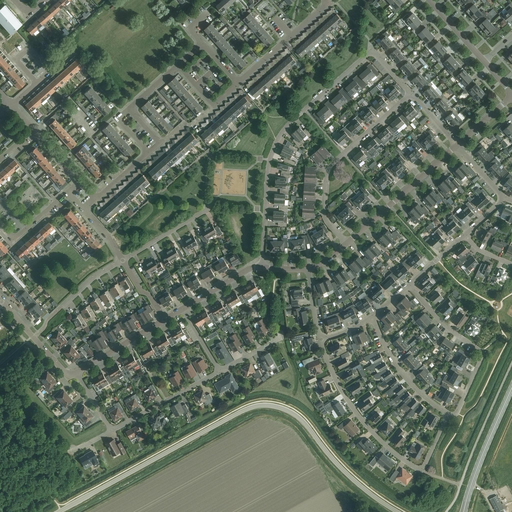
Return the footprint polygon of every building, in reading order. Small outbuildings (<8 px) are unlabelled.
[(58,10),(62,14),(63,13),(60,9),(64,5),(59,0),(54,5),(58,10)] [(64,5),(67,9),(69,8),(65,4),(69,0),(68,0),(59,0),(64,5)] [(230,5),(225,0),(222,0),(220,2),(226,8),(230,5)] [(395,0),(391,4),(394,7),(392,9),(396,14),(402,8),(400,5),(403,2),(400,0),(395,0)] [(473,0),(468,5),(470,7),(466,11),(471,16),(478,9),(474,4),(475,3),(473,1),(473,0)] [(226,8),(220,2),(216,6),(221,12),(226,8)] [(0,17),(9,27),(7,29),(10,33),(21,23),(4,5),(0,8),(0,17)] [(53,15),(56,19),(58,17),(54,14),(58,10),(54,5),(48,10),(53,15)] [(478,9),(471,16),(475,21),(479,17),(481,19),(486,15),(487,14),(483,10),(481,12),(478,9)] [(48,20),(47,20),(51,24),(52,22),(49,18),(53,15),(48,10),(43,14),(48,20)] [(511,19),(511,16),(507,11),(503,15),(501,11),(498,14),(502,18),(505,16),(509,22),(511,19)] [(247,23),(254,18),(250,13),(243,19),(247,23)] [(410,24),(417,18),(413,13),(408,17),(406,15),(401,19),(405,23),(407,21),(410,24)] [(42,25),(46,29),(47,27),(44,23),(47,20),(48,20),(43,14),(37,19),(42,25)] [(332,18),(338,24),(342,20),(337,14),(332,18)] [(488,17),(486,15),(481,19),(483,21),(479,25),(483,30),(491,23),(488,20),(490,19),(488,17)] [(144,22),(154,31),(158,27),(149,19),(146,17),(143,20),(145,21),(144,22)] [(254,18),(247,23),(251,28),(258,22),(254,18)] [(328,21),(334,28),(338,24),(332,18),(328,21)] [(417,26),(421,22),(417,18),(410,24),(414,29),(412,31),(414,33),(419,29),(417,26)] [(37,29),(40,33),(42,32),(38,28),(42,25),(37,19),(32,24),(37,29)] [(334,28),(328,21),(324,25),(330,31),(334,28)] [(258,22),(251,28),(255,32),(262,26),(258,22)] [(208,34),(215,28),(211,23),(204,29),(208,34)] [(494,26),(491,23),(483,30),(488,35),(492,31),(494,34),(500,29),(496,24),(494,26)] [(37,29),(32,24),(27,29),(31,34),(35,38),(36,37),(33,33),(37,29)] [(135,76),(141,82),(168,60),(162,53),(158,55),(151,47),(171,30),(165,24),(119,62),(129,73),(137,66),(141,71),(135,76)] [(330,31),(324,25),(320,29),(326,35),(330,31)] [(259,37),(266,31),(262,26),(255,32),(259,37)] [(425,27),(421,31),(419,29),(414,33),(416,36),(418,34),(422,38),(430,32),(425,27)] [(215,28),(208,34),(212,38),(219,32),(215,28)] [(316,32),(322,38),(326,35),(320,29),(316,32)] [(263,41),(270,35),(266,31),(259,37),(263,41)] [(381,47),(390,39),(387,36),(388,36),(388,34),(386,31),(380,37),(382,39),(378,43),(379,44),(379,45),(380,46),(381,47)] [(219,32),(212,38),(216,43),(223,37),(219,32)] [(322,38),(316,32),(312,36),(318,42),(322,38)] [(424,45),(427,47),(431,43),(429,41),(434,37),(430,32),(422,38),(427,43),(424,45)] [(267,46),(274,40),(270,35),(263,41),(261,43),(263,45),(265,43),(267,46)] [(318,42),(312,36),(308,39),(314,46),(318,42)] [(223,37),(216,43),(220,47),(227,41),(223,37)] [(314,46),(308,39),(304,43),(310,49),(314,46)] [(389,47),(391,49),(395,45),(397,44),(394,40),(393,40),(392,41),(390,39),(381,47),(381,48),(382,49),(383,49),(385,51),(389,47)] [(402,50),(409,44),(406,40),(399,45),(402,50)] [(227,41),(220,47),(224,52),(231,46),(227,41)] [(433,45),(431,43),(427,47),(429,50),(431,48),(435,52),(442,46),(438,41),(433,45)] [(310,49),(304,43),(300,46),(306,53),(310,49)] [(397,44),(395,45),(391,49),(393,51),(389,55),(390,57),(391,58),(391,59),(392,60),(400,52),(400,53),(401,52),(399,50),(400,49),(400,48),(397,44)] [(231,46),(224,52),(228,56),(235,50),(231,46)] [(306,53),(300,46),(296,50),(297,51),(295,53),(300,58),(306,53)] [(437,59),(439,61),(444,57),(442,55),(446,51),(442,46),(435,52),(439,57),(437,59)] [(235,50),(228,56),(232,61),(239,55),(235,50)] [(394,61),(395,62),(396,64),(400,60),(402,62),(407,58),(405,56),(404,56),(400,53),(400,52),(392,60),(393,61),(394,61)] [(239,55),(232,61),(236,65),(243,59),(239,55)] [(286,59),(292,65),(296,61),(290,55),(286,59)] [(444,57),(439,61),(442,64),(444,62),(448,67),(455,60),(451,56),(446,60),(444,57)] [(78,69),(83,65),(77,58),(74,61),(72,59),(70,60),(72,63),(78,69)] [(412,64),(407,58),(402,62),(404,64),(400,68),(402,70),(402,72),(403,73),(411,65),(412,65),(412,64)] [(243,59),(236,65),(240,70),(247,64),(243,59)] [(282,62),(288,69),(292,65),(286,59),(282,62)] [(459,65),(455,60),(448,67),(449,68),(447,70),(452,76),(457,71),(455,69),(459,65)] [(8,64),(1,70),(5,75),(12,69),(9,66),(12,63),(10,62),(8,64)] [(278,66),(284,72),(288,69),(282,62),(278,66)] [(68,67),(74,73),(78,69),(72,63),(69,65),(67,63),(65,64),(68,67)] [(367,69),(364,71),(370,79),(372,81),(377,77),(376,76),(379,74),(370,63),(366,67),(367,69)] [(415,69),(412,65),(411,65),(403,73),(404,73),(405,74),(406,74),(407,76),(412,72),(414,75),(418,71),(416,68),(415,69)] [(12,69),(5,75),(10,79),(16,73),(13,70),(16,68),(15,66),(12,69)] [(274,70),(280,76),(284,72),(278,66),(274,70)] [(63,71),(69,78),(74,73),(68,67),(65,70),(62,67),(61,68),(63,71)] [(280,76),(274,70),(270,73),(276,79),(280,76)] [(414,75),(415,77),(411,80),(413,82),(413,83),(414,84),(414,85),(424,77),(420,73),(421,72),(419,70),(418,71),(414,75)] [(459,74),(457,71),(452,76),(456,80),(458,78),(460,81),(468,74),(463,70),(459,74)] [(20,78),(18,75),(20,73),(19,71),(16,73),(10,79),(14,84),(20,78)] [(63,71),(60,74),(58,71),(56,73),(58,75),(64,82),(69,78),(63,71)] [(356,76),(365,86),(367,84),(366,82),(370,79),(364,71),(361,74),(360,73),(356,76)] [(276,79),(270,73),(266,77),(272,83),(276,79)] [(467,83),(472,79),(468,74),(460,81),(464,85),(462,87),(465,90),(469,86),(467,83)] [(54,79),(60,86),(64,82),(58,75),(55,78),(53,75),(51,77),(54,79)] [(14,84),(18,89),(25,83),(22,80),(24,77),(23,76),(20,78),(14,84)] [(365,86),(356,76),(352,80),(353,81),(350,84),(356,91),(361,87),(362,89),(365,86)] [(173,87),(179,82),(175,77),(168,83),(173,87)] [(262,80),(268,87),(272,83),(266,77),(262,80)] [(416,86),(417,87),(419,89),(423,85),(425,87),(429,83),(424,77),(414,85),(415,86),(416,86)] [(54,79),(50,82),(48,80),(47,81),(49,84),(55,90),(60,86),(54,79)] [(258,84),(264,90),(268,87),(262,80),(258,84)] [(179,82),(173,87),(177,92),(183,86),(179,82)] [(426,98),(435,89),(431,85),(432,84),(431,82),(429,83),(425,87),(427,89),(422,93),(424,95),(424,96),(425,97),(426,98)] [(395,87),(390,90),(396,96),(400,93),(398,90),(400,88),(396,83),(394,85),(395,87)] [(49,84),(46,86),(43,84),(42,85),(44,88),(50,94),(55,90),(49,84)] [(254,88),(259,94),(264,90),(258,84),(254,88)] [(356,91),(350,84),(347,87),(346,85),(342,89),(350,99),(353,96),(352,95),(356,91)] [(469,90),(473,95),(480,89),(476,84),(471,88),(469,86),(465,90),(467,92),(469,90)] [(180,96),(187,90),(183,86),(177,92),(180,96)] [(88,98),(95,92),(91,87),(84,93),(88,98)] [(44,88),(41,91),(39,88),(37,89),(40,92),(46,99),(50,94),(44,88)] [(254,88),(248,93),(253,99),(259,94),(254,88)] [(350,99),(342,89),(337,92),(339,94),(336,97),(342,104),(346,100),(348,101),(350,99)] [(434,98),(436,100),(440,96),(435,89),(426,98),(427,99),(428,100),(430,101),(434,98)] [(484,93),(480,89),(473,95),(477,100),(475,102),(477,104),(482,100),(480,97),(484,93)] [(184,101),(191,95),(187,90),(180,96),(184,101)] [(392,100),(396,96),(390,90),(386,94),(385,93),(383,95),(387,99),(390,97),(392,100)] [(34,92),(32,94),(35,96),(41,103),(46,99),(40,92),(36,95),(34,92)] [(92,102),(99,96),(95,92),(88,98),(92,102)] [(395,103),(403,95),(401,93),(392,101),(395,103)] [(448,100),(443,94),(440,96),(436,100),(438,102),(434,106),(435,107),(436,108),(436,109),(437,110),(446,102),(448,100)] [(188,105),(195,99),(191,95),(184,101),(188,105)] [(30,100),(36,107),(41,103),(35,96),(32,99),(29,96),(28,98),(30,100)] [(96,106),(103,101),(99,96),(92,102),(96,106)] [(239,101),(246,108),(251,103),(244,96),(239,101)] [(342,104),(336,97),(333,99),(331,98),(327,101),(336,111),(339,109),(338,108),(342,104)] [(382,98),(378,101),(384,108),(388,104),(382,98)] [(192,110),(199,104),(195,99),(188,105),(192,110)] [(30,100),(27,103),(25,101),(23,102),(25,104),(31,111),(36,107),(30,100)] [(100,111),(107,105),(103,101),(96,106),(100,111)] [(146,111),(152,105),(148,101),(141,107),(146,111)] [(235,105),(241,112),(246,108),(239,101),(235,105)] [(322,109),(328,116),(332,113),(333,114),(336,111),(327,101),(323,105),(325,107),(322,109)] [(379,111),(384,108),(378,101),(374,105),(373,104),(371,106),(375,111),(377,109),(379,111)] [(438,112),(440,112),(441,114),(445,110),(447,112),(452,108),(446,102),(437,110),(437,111),(438,112)] [(203,108),(199,104),(192,110),(196,114),(203,108)] [(107,105),(100,111),(104,115),(111,109),(107,105)] [(152,105),(146,111),(150,116),(156,110),(152,105)] [(230,109),(236,116),(241,112),(235,105),(230,109)] [(418,113),(420,111),(416,106),(414,108),(411,105),(407,109),(414,117),(418,113)] [(373,112),(375,111),(371,106),(369,108),(368,107),(364,111),(365,113),(371,119),(375,115),(373,112)] [(453,107),(452,108),(447,112),(449,114),(445,118),(446,120),(447,121),(447,122),(448,123),(456,115),(457,115),(458,114),(453,107)] [(225,113),(232,120),(236,116),(230,109),(225,113)] [(328,116),(322,109),(319,112),(317,110),(313,114),(322,124),(325,122),(324,120),(328,116)] [(410,121),(414,117),(407,109),(403,113),(405,115),(403,117),(407,122),(410,120),(410,121)] [(156,110),(150,116),(153,120),(160,114),(156,110)] [(221,117),(227,125),(232,120),(225,113),(221,117)] [(365,113),(361,116),(359,113),(356,115),(357,116),(361,120),(363,118),(367,123),(371,119),(365,113)] [(49,125),(53,129),(59,124),(55,119),(58,117),(55,114),(46,122),(49,125)] [(157,125),(164,119),(160,114),(153,120),(157,125)] [(463,121),(457,115),(456,115),(448,123),(449,124),(450,124),(451,125),(452,127),(457,123),(459,125),(463,121)] [(341,120),(344,125),(350,120),(346,116),(341,120)] [(357,116),(351,121),(353,124),(358,130),(363,126),(360,124),(362,122),(361,120),(357,116)] [(399,116),(395,120),(400,126),(404,123),(407,126),(409,124),(407,122),(403,117),(401,119),(399,116)] [(216,122),(222,129),(224,131),(229,127),(227,125),(221,117),(216,122)] [(161,129),(168,123),(164,119),(157,125),(161,129)] [(396,130),(400,126),(395,120),(390,124),(393,126),(391,128),(398,136),(400,134),(396,130)] [(353,124),(351,121),(344,127),(350,134),(353,132),(354,134),(358,130),(353,124)] [(211,126),(217,133),(222,129),(216,122),(211,126)] [(106,134),(113,128),(109,123),(102,129),(106,134)] [(172,128),(168,123),(161,129),(166,134),(172,128)] [(508,135),(511,131),(511,124),(511,123),(507,127),(504,124),(498,129),(503,134),(505,132),(508,135)] [(57,134),(63,129),(59,124),(53,129),(57,134)] [(206,130),(213,137),(217,133),(211,126),(206,130)] [(299,127),(295,130),(303,138),(304,141),(311,135),(306,129),(304,132),(299,127)] [(344,127),(338,132),(340,135),(346,141),(350,137),(348,135),(350,134),(344,127)] [(113,128),(106,134),(110,138),(117,133),(113,128)] [(382,131),(389,139),(393,136),(396,138),(398,136),(391,128),(389,130),(386,128),(382,131)] [(63,129),(57,134),(61,139),(68,133),(63,129)] [(426,138),(432,145),(436,141),(432,136),(434,134),(430,129),(428,131),(430,134),(426,138)] [(208,141),(213,137),(206,130),(202,134),(206,139),(204,141),(208,145),(210,144),(208,141)] [(303,138),(295,130),(291,134),(296,139),(293,141),(298,146),(302,142),(300,140),(303,138)] [(380,137),(378,139),(381,143),(383,145),(389,139),(382,131),(378,135),(380,137)] [(342,145),(346,141),(340,135),(338,132),(334,136),(335,137),(333,139),(337,144),(339,142),(342,145)] [(68,133),(61,139),(66,144),(72,138),(68,133)] [(117,133),(110,138),(114,143),(121,137),(117,133)] [(187,138),(193,145),(198,141),(192,134),(187,138)] [(488,139),(493,144),(497,140),(492,135),(488,139)] [(121,137),(114,143),(118,147),(125,141),(121,137)] [(72,138),(66,144),(70,148),(76,143),(72,138)] [(182,142),(189,149),(193,145),(187,138),(182,142)] [(427,149),(432,145),(426,138),(423,141),(420,138),(416,141),(421,146),(423,144),(427,149)] [(374,139),(370,142),(375,149),(376,150),(380,147),(381,149),(384,146),(383,145),(381,143),(378,139),(375,141),(374,139)] [(125,141),(118,147),(122,152),(129,146),(125,141)] [(411,151),(417,158),(421,154),(417,149),(420,147),(415,141),(412,144),(413,144),(411,146),(414,149),(411,151)] [(189,149),(182,142),(178,146),(184,154),(189,149)] [(375,149),(370,142),(365,146),(366,147),(364,149),(371,157),(374,154),(374,152),(376,150),(375,149)] [(479,158),(485,152),(487,150),(481,144),(477,148),(479,150),(475,153),(479,158)] [(31,155),(34,157),(40,152),(35,147),(33,145),(25,152),(29,156),(31,155)] [(284,145),(282,150),(291,155),(294,150),(296,151),(298,148),(291,145),(290,148),(284,145)] [(79,158),(88,151),(84,146),(75,153),(79,158)] [(129,146),(122,152),(126,156),(133,150),(129,146)] [(184,154),(178,146),(173,151),(179,158),(184,154)] [(316,151),(324,159),(327,156),(328,157),(330,154),(322,146),(316,151)] [(369,159),(371,157),(364,149),(362,151),(361,150),(357,154),(363,160),(367,156),(369,159)] [(291,155),(282,150),(279,155),(285,158),(284,161),(293,165),(295,162),(289,160),(291,155)] [(88,151),(79,158),(84,163),(90,157),(92,155),(88,151)] [(168,155),(174,162),(179,158),(173,151),(168,155)] [(320,162),(324,159),(316,151),(311,156),(318,165),(321,163),(320,162)] [(417,158),(411,151),(408,154),(405,151),(404,153),(403,152),(401,154),(406,159),(408,157),(412,162),(417,158)] [(487,154),(485,152),(479,158),(483,162),(486,159),(489,161),(494,157),(492,155),(494,154),(491,151),(487,154)] [(40,152),(34,157),(32,159),(34,161),(35,159),(38,162),(44,157),(40,152)] [(358,163),(363,160),(357,154),(353,157),(358,163)] [(174,162),(168,155),(163,159),(170,166),(174,162)] [(396,165),(402,171),(406,167),(402,162),(404,160),(400,156),(398,158),(400,160),(396,165)] [(42,167),(48,162),(44,157),(38,162),(42,167)] [(88,168),(94,162),(90,157),(84,163),(88,168)] [(489,169),(492,173),(499,167),(497,165),(500,162),(496,158),(490,163),(493,165),(489,169)] [(165,170),(170,166),(163,159),(159,163),(165,170)] [(9,164),(15,170),(19,166),(14,160),(9,164)] [(42,167),(46,172),(52,166),(48,162),(42,167)] [(92,172),(98,167),(94,162),(88,168),(92,172)] [(165,170),(159,163),(154,167),(160,174),(165,170)] [(282,173),(289,174),(291,167),(288,166),(288,165),(278,163),(277,168),(283,170),(282,173)] [(458,167),(465,175),(468,173),(470,175),(472,174),(474,176),(476,174),(470,167),(468,169),(463,163),(458,167)] [(15,170),(9,164),(4,168),(10,174),(15,170)] [(402,171),(396,165),(393,167),(390,164),(387,168),(391,173),(393,171),(397,175),(402,171)] [(51,176),(57,171),(52,166),(46,172),(51,176)] [(305,174),(316,175),(316,170),(317,170),(317,167),(305,166),(305,174)] [(98,167),(92,172),(96,177),(102,172),(98,167)] [(162,176),(160,174),(154,167),(149,172),(155,179),(158,177),(159,179),(162,176)] [(460,179),(465,175),(458,167),(453,172),(458,177),(456,179),(460,184),(462,181),(460,179)] [(499,167),(492,173),(496,177),(500,174),(502,176),(508,172),(504,167),(501,169),(499,167)] [(0,172),(5,179),(10,174),(4,168),(0,172)] [(381,178),(387,185),(389,182),(390,183),(392,181),(391,181),(392,180),(387,176),(389,174),(385,169),(381,173),(384,175),(381,178)] [(57,171),(51,176),(49,178),(53,183),(61,176),(57,171)] [(275,182),(286,183),(289,183),(289,178),(289,174),(282,173),(282,177),(275,177),(275,182)] [(315,180),(316,175),(305,174),(304,182),(316,183),(316,180),(315,180)] [(138,180),(144,187),(149,182),(143,175),(138,180)] [(61,176),(53,183),(55,185),(56,183),(58,186),(57,187),(60,190),(67,183),(65,181),(61,176)] [(448,177),(443,181),(450,189),(452,191),(459,185),(452,178),(450,180),(448,177)] [(387,185),(381,178),(378,180),(376,178),(371,182),(375,187),(378,184),(382,189),(387,185)] [(144,187),(138,180),(133,184),(140,191),(144,187)] [(450,189),(443,181),(438,185),(443,190),(441,192),(446,198),(448,196),(445,193),(450,189)] [(281,191),(288,191),(289,187),(288,186),(286,185),(286,183),(275,182),(275,187),(281,188),(281,191)] [(140,191),(133,184),(129,188),(135,195),(140,191)] [(304,192),(315,193),(315,188),(316,188),(316,185),(304,184),(304,192)] [(359,196),(365,204),(370,199),(367,195),(369,193),(362,186),(360,188),(362,190),(360,191),(362,193),(359,196)] [(135,195),(129,188),(124,192),(130,199),(135,195)] [(478,197),(485,205),(490,201),(485,195),(487,193),(483,188),(478,192),(480,194),(478,197)] [(428,194),(435,202),(438,199),(440,202),(444,198),(440,193),(437,195),(433,190),(428,194)] [(274,199),(285,200),(285,194),(288,195),(288,191),(281,191),(281,194),(275,194),(274,199)] [(119,196),(126,204),(130,199),(124,192),(119,196)] [(315,193),(304,192),(303,200),(315,201),(315,197),(314,197),(315,193)] [(360,208),(365,204),(359,196),(357,194),(352,198),(351,198),(349,200),(354,206),(357,204),(360,208)] [(435,202),(428,194),(423,198),(428,204),(426,206),(430,211),(434,207),(432,204),(435,202)] [(114,201),(121,208),(126,204),(119,196),(114,201)] [(481,209),(485,205),(478,197),(473,200),(469,196),(467,198),(474,206),(476,204),(481,209)] [(280,208),(287,208),(288,205),(285,205),(285,200),(274,199),(274,204),(280,205),(280,208)] [(110,205),(116,212),(121,208),(114,201),(110,205)] [(303,209),(314,210),(314,205),(315,205),(315,202),(303,201),(303,209)] [(343,211),(349,218),(354,214),(351,209),(353,207),(348,202),(344,205),(346,208),(343,211)] [(463,210),(470,218),(475,214),(470,209),(472,207),(468,202),(465,204),(467,206),(463,210)] [(413,208),(420,215),(423,213),(425,215),(429,212),(425,207),(422,209),(418,203),(413,208)] [(116,212),(110,205),(105,209),(111,216),(116,212)] [(511,222),(511,209),(505,206),(502,213),(507,216),(506,220),(511,222)] [(287,208),(280,208),(280,211),(273,211),(273,216),(284,217),(284,212),(287,212),(287,208)] [(417,218),(420,215),(413,208),(408,212),(412,216),(410,218),(415,224),(419,220),(417,218)] [(111,216),(105,209),(100,213),(107,221),(111,216)] [(314,210),(303,209),(302,217),(314,218),(314,215),(313,215),(314,210)] [(68,220),(74,215),(70,210),(66,214),(64,211),(61,214),(64,218),(65,217),(68,220)] [(470,218),(463,210),(458,214),(457,212),(454,214),(459,219),(461,217),(466,222),(470,218)] [(343,211),(339,213),(337,211),(333,215),(338,220),(341,218),(344,222),(349,218),(343,211)] [(448,223),(455,232),(460,228),(455,222),(457,220),(452,214),(448,218),(451,221),(448,223)] [(74,215),(68,220),(72,225),(78,219),(74,215)] [(287,217),(284,217),(273,216),(273,221),(279,222),(279,226),(286,226),(287,217)] [(72,225),(76,230),(83,224),(78,219),(72,225)] [(43,227),(49,233),(54,228),(48,222),(43,227)] [(455,232),(448,223),(443,227),(442,225),(439,227),(444,232),(446,230),(451,236),(455,232)] [(76,230),(81,234),(87,229),(83,224),(76,230)] [(207,227),(212,236),(217,233),(219,236),(223,234),(219,227),(216,229),(215,229),(214,229),(212,224),(207,227)] [(317,232),(322,240),(328,237),(325,232),(328,231),(324,224),(319,227),(321,230),(317,232)] [(49,233),(43,227),(39,231),(44,237),(49,233)] [(212,236),(207,227),(202,230),(205,235),(204,236),(201,238),(205,244),(209,242),(207,239),(212,236)] [(478,238),(486,243),(490,234),(493,236),(497,229),(493,227),(493,228),(491,227),(489,230),(488,231),(484,229),(482,233),(481,232),(478,238)] [(433,236),(441,245),(445,241),(440,235),(442,233),(438,228),(434,232),(436,234),(433,236)] [(87,229),(81,234),(85,239),(91,234),(87,229)] [(388,230),(383,235),(390,242),(393,245),(396,242),(395,241),(401,236),(396,230),(394,232),(393,231),(391,233),(388,230)] [(44,237),(39,231),(34,235),(39,241),(44,237)] [(322,240),(317,232),(314,234),(312,231),(307,234),(310,244),(315,242),(317,244),(322,240)] [(91,234),(85,239),(83,241),(85,243),(86,241),(89,244),(95,238),(91,234)] [(29,239),(35,245),(39,241),(34,235),(29,239)] [(188,238),(193,247),(198,244),(199,246),(202,245),(199,239),(196,240),(193,235),(188,238)] [(297,239),(299,249),(305,248),(305,243),(309,242),(306,235),(301,236),(301,239),(297,239)] [(379,245),(384,251),(388,247),(386,245),(390,242),(383,235),(378,239),(382,243),(379,245)] [(299,249),(297,239),(297,236),(291,237),(287,238),(287,245),(288,245),(291,245),(292,250),(299,249)] [(441,245),(433,236),(430,239),(428,237),(424,240),(429,245),(431,243),(436,249),(441,245)] [(277,251),(277,241),(273,241),(273,238),(270,238),(270,237),(268,237),(267,246),(271,246),(271,251),(277,251)] [(95,238),(89,244),(93,249),(100,243),(95,238)] [(188,250),(193,247),(188,238),(183,241),(186,246),(185,247),(183,248),(187,255),(190,253),(188,250)] [(277,241),(277,251),(284,251),(284,245),(287,245),(287,238),(281,238),(281,241),(277,241)] [(25,243),(30,250),(35,245),(29,239),(25,243)] [(494,240),(491,247),(500,251),(502,248),(504,250),(507,243),(501,240),(500,242),(494,240)] [(6,242),(3,245),(0,247),(0,254),(1,256),(8,249),(5,246),(8,244),(6,242)] [(20,248),(25,254),(30,250),(25,243),(20,248)] [(368,248),(375,255),(378,252),(380,254),(384,251),(379,245),(377,247),(373,243),(368,248)] [(461,262),(462,261),(466,258),(463,255),(468,250),(463,244),(455,251),(456,252),(455,253),(457,256),(458,255),(460,257),(459,259),(461,262)] [(158,245),(155,247),(160,255),(163,253),(158,245)] [(169,250),(174,259),(179,256),(180,258),(183,256),(180,250),(178,252),(177,252),(174,247),(169,250)] [(25,254),(20,248),(15,252),(20,258),(25,254)] [(372,258),(375,255),(368,248),(363,252),(367,256),(365,258),(370,264),(371,265),(373,263),(372,262),(374,260),(372,258)] [(169,262),(174,259),(169,250),(164,253),(167,257),(163,260),(167,267),(171,264),(169,262)] [(224,254),(226,257),(229,262),(231,261),(233,264),(236,263),(237,264),(242,261),(237,252),(234,254),(232,251),(228,254),(227,252),(224,254)] [(411,257),(413,258),(419,264),(423,261),(420,258),(423,256),(418,251),(411,257)] [(224,260),(220,263),(225,271),(227,270),(226,269),(229,267),(227,264),(229,262),(226,257),(225,255),(222,257),(224,260)] [(354,261),(360,268),(364,265),(366,267),(370,264),(365,258),(362,260),(359,256),(354,261)] [(461,262),(459,264),(461,266),(464,264),(466,266),(463,269),(468,274),(471,271),(470,270),(478,263),(472,256),(464,263),(462,261),(461,262)] [(414,268),(419,264),(413,258),(411,261),(409,258),(407,260),(406,259),(404,261),(406,263),(410,268),(412,266),(414,268)] [(154,259),(149,262),(154,271),(156,274),(164,269),(159,262),(156,263),(154,259)] [(218,260),(211,264),(215,271),(217,270),(219,273),(222,271),(223,272),(225,271),(220,263),(218,260)] [(355,273),(360,268),(354,261),(349,265),(352,269),(350,271),(355,277),(357,275),(355,273)] [(408,270),(410,268),(406,263),(404,261),(402,263),(403,264),(399,268),(401,270),(406,276),(410,272),(408,270)] [(154,271),(149,262),(144,265),(147,270),(147,271),(146,271),(143,272),(147,278),(151,276),(149,274),(154,271)] [(484,265),(481,263),(476,274),(483,277),(485,274),(488,275),(489,271),(490,271),(491,269),(490,269),(492,264),(488,262),(487,264),(485,263),(484,265)] [(204,268),(206,271),(211,279),(213,278),(212,277),(215,275),(213,272),(215,271),(211,264),(204,268)] [(393,274),(397,279),(400,277),(402,279),(406,276),(401,270),(399,268),(398,267),(394,271),(395,272),(393,274)] [(230,268),(221,273),(223,277),(232,271),(230,268)] [(6,277),(8,279),(12,275),(6,269),(0,274),(0,279),(1,281),(6,277)] [(350,281),(355,277),(350,271),(347,273),(344,269),(339,273),(345,281),(348,278),(350,281)] [(507,273),(499,269),(496,275),(493,273),(490,281),(494,282),(494,281),(496,282),(498,278),(504,280),(507,273)] [(209,281),(211,279),(206,271),(201,274),(200,272),(198,274),(201,279),(204,278),(205,281),(208,279),(209,281)] [(387,280),(388,281),(393,287),(397,283),(395,281),(397,279),(393,274),(392,272),(385,278),(386,278),(387,280)] [(337,281),(334,283),(337,288),(338,289),(341,287),(346,283),(345,281),(339,273),(333,277),(337,281)] [(199,281),(201,279),(198,274),(196,275),(195,274),(190,276),(197,288),(199,287),(198,285),(201,284),(199,281)] [(431,279),(427,274),(419,281),(422,283),(419,286),(425,292),(433,284),(430,280),(431,279)] [(18,282),(12,275),(8,279),(10,281),(5,285),(7,287),(7,288),(8,289),(9,290),(18,282)] [(134,288),(134,287),(127,276),(124,278),(125,279),(120,282),(121,284),(124,289),(125,290),(129,288),(130,290),(134,288)] [(184,282),(187,288),(190,286),(192,289),(194,288),(195,289),(197,288),(190,276),(188,278),(188,277),(187,277),(186,277),(186,278),(185,279),(186,279),(187,281),(184,282)] [(379,284),(385,290),(387,288),(389,291),(393,287),(388,281),(387,280),(386,278),(379,284)] [(333,290),(337,288),(334,283),(331,284),(329,279),(323,281),(327,291),(327,293),(334,291),(333,290)] [(327,291),(323,281),(313,285),(313,291),(316,290),(319,297),(328,293),(327,293),(327,291)] [(17,290),(19,292),(23,288),(26,285),(24,283),(21,286),(18,282),(9,290),(10,291),(11,292),(13,293),(17,290)] [(187,288),(184,282),(182,284),(183,285),(178,288),(183,296),(185,295),(184,294),(187,292),(185,289),(187,288)] [(122,290),(119,285),(117,283),(114,285),(115,286),(110,289),(111,290),(115,297),(119,295),(120,297),(124,295),(122,290)] [(379,283),(372,289),(381,298),(385,294),(383,292),(385,290),(379,284),(379,283)] [(250,284),(246,287),(252,296),(256,294),(258,296),(261,294),(256,285),(253,287),(250,284)] [(390,290),(392,293),(401,287),(399,284),(390,290)] [(171,286),(169,288),(174,296),(176,295),(178,298),(180,296),(181,297),(183,296),(178,288),(173,290),(171,286)] [(252,297),(252,296),(246,287),(241,289),(246,298),(247,299),(247,300),(252,297)] [(433,291),(435,294),(430,298),(431,298),(430,299),(432,301),(433,300),(435,302),(438,300),(440,302),(444,299),(442,297),(442,296),(439,293),(441,291),(438,287),(433,291)] [(23,288),(19,292),(21,294),(17,298),(18,300),(19,300),(19,301),(20,302),(29,294),(23,288)] [(163,293),(169,305),(171,303),(171,302),(173,300),(171,297),(174,296),(169,288),(166,289),(167,291),(163,293)] [(292,307),(299,306),(298,299),(304,298),(304,295),(302,295),(302,294),(303,293),(302,289),(290,290),(292,307)] [(372,289),(366,295),(372,302),(374,300),(377,302),(381,298),(372,289)] [(113,299),(109,292),(108,290),(104,292),(105,293),(100,296),(105,304),(109,302),(110,304),(115,302),(113,299)] [(167,306),(169,305),(163,293),(158,296),(159,298),(157,299),(160,304),(162,303),(164,306),(167,304),(167,306)] [(235,293),(231,296),(235,304),(240,301),(235,293)] [(28,302),(30,305),(35,301),(29,294),(20,302),(21,303),(22,304),(23,304),(24,306),(28,302)] [(370,303),(372,302),(366,295),(360,299),(360,300),(362,303),(367,309),(371,306),(370,303)] [(231,306),(235,304),(231,296),(226,298),(231,306)] [(102,310),(105,308),(98,297),(95,299),(95,300),(90,302),(95,311),(99,308),(101,311),(102,310)] [(401,301),(407,308),(410,305),(413,309),(417,305),(412,299),(410,301),(406,297),(401,301)] [(439,306),(441,309),(441,310),(446,315),(449,312),(449,311),(453,308),(450,305),(452,302),(448,298),(439,306)] [(362,303),(360,300),(354,305),(355,306),(358,312),(360,310),(362,313),(367,309),(362,303)] [(31,315),(39,308),(40,308),(40,307),(35,301),(30,305),(32,307),(28,311),(30,312),(30,313),(30,314),(31,315)] [(175,301),(165,307),(167,310),(177,304),(175,301)] [(407,308),(401,301),(397,305),(401,309),(398,311),(403,317),(408,313),(405,310),(407,308)] [(216,305),(222,316),(230,311),(228,309),(227,306),(224,307),(220,302),(216,305)] [(91,319),(96,317),(89,305),(85,307),(86,308),(81,311),(86,319),(90,317),(91,319)] [(142,312),(147,320),(152,317),(149,312),(152,311),(148,305),(143,308),(145,310),(142,312)] [(218,318),(222,316),(216,305),(211,307),(216,317),(214,318),(216,322),(219,320),(218,318)] [(348,311),(352,319),(357,316),(355,313),(358,312),(355,306),(352,308),(353,309),(348,311)] [(366,317),(370,315),(369,312),(375,309),(373,307),(363,312),(366,317)] [(454,313),(457,315),(453,321),(461,327),(468,317),(460,312),(463,309),(459,307),(454,313)] [(44,320),(50,314),(46,310),(43,312),(40,308),(39,308),(31,315),(32,316),(33,317),(34,317),(35,319),(40,315),(44,320)] [(298,315),(299,324),(300,324),(301,325),(303,324),(304,323),(308,323),(306,311),(301,312),(300,308),(292,309),(294,316),(298,315)] [(386,314),(392,321),(395,319),(399,324),(401,322),(399,320),(401,318),(397,313),(394,315),(390,310),(386,314)] [(133,314),(137,320),(139,318),(142,323),(147,320),(142,312),(139,313),(138,311),(135,313),(133,314)] [(201,314),(205,322),(207,325),(212,322),(213,324),(216,322),(214,318),(211,320),(205,311),(201,314)] [(347,321),(352,319),(348,311),(343,314),(342,313),(340,314),(342,320),(345,318),(347,321)] [(339,321),(342,320),(340,314),(339,312),(331,315),(335,326),(341,324),(339,321)] [(83,328),(87,325),(80,313),(77,315),(77,316),(72,319),(77,327),(81,325),(83,328)] [(417,321),(420,324),(427,318),(428,317),(425,313),(424,314),(423,314),(419,318),(417,316),(411,321),(414,324),(417,321)] [(125,318),(127,321),(132,329),(137,326),(134,322),(137,320),(133,314),(125,318)] [(201,324),(205,322),(201,314),(193,318),(201,331),(204,329),(201,324)] [(389,324),(392,321),(386,314),(381,318),(385,323),(383,325),(388,330),(392,326),(389,324)] [(467,331),(474,336),(479,329),(474,325),(476,321),(477,322),(480,317),(476,314),(472,318),(468,323),(471,325),(467,331)] [(330,327),(335,326),(331,315),(323,318),(326,325),(329,324),(330,327)] [(421,330),(423,332),(428,328),(426,326),(431,322),(430,321),(431,320),(428,317),(427,318),(420,324),(424,328),(421,330)] [(256,329),(261,337),(267,333),(265,331),(268,329),(262,319),(257,322),(260,327),(256,329)] [(118,323),(122,329),(124,327),(127,332),(132,329),(127,321),(124,323),(123,320),(118,323)] [(122,329),(118,323),(113,326),(115,328),(112,330),(117,338),(122,336),(119,331),(122,329)] [(430,330),(428,328),(423,332),(425,335),(428,332),(431,336),(438,330),(439,329),(436,325),(435,326),(434,326),(430,330)] [(180,326),(175,329),(180,337),(185,334),(180,326)] [(242,336),(247,344),(253,341),(252,339),(255,337),(248,326),(243,329),(246,334),(242,336)] [(56,343),(63,336),(60,333),(62,331),(59,327),(53,332),(55,334),(51,338),(56,343)] [(117,338),(112,330),(109,332),(107,329),(103,332),(107,338),(109,336),(112,341),(117,338)] [(175,340),(180,337),(175,329),(170,332),(175,340)] [(438,330),(431,336),(428,338),(435,345),(439,340),(437,338),(441,334),(442,333),(439,329),(438,330)] [(97,339),(102,348),(107,345),(104,340),(107,338),(103,332),(102,330),(97,333),(100,337),(97,339)] [(359,333),(364,346),(369,343),(369,342),(372,341),(369,335),(366,336),(364,331),(359,333)] [(306,336),(305,333),(297,335),(297,337),(291,339),(292,342),(303,340),(305,346),(303,346),(302,347),(303,350),(304,351),(307,351),(308,349),(314,348),(311,337),(308,338),(307,335),(306,336)] [(359,333),(353,336),(355,341),(353,342),(356,350),(361,347),(364,346),(359,333)] [(397,347),(404,341),(400,336),(401,335),(399,333),(393,338),(395,341),(393,342),(394,343),(394,344),(397,347)] [(240,348),(238,346),(241,344),(235,334),(230,337),(233,342),(229,344),(234,352),(240,348)] [(165,335),(160,338),(165,346),(170,343),(165,335)] [(63,336),(56,343),(60,348),(64,344),(66,346),(73,340),(71,338),(67,341),(63,336)] [(442,346),(444,348),(450,341),(445,337),(442,343),(439,340),(435,345),(434,346),(439,350),(442,346)] [(102,348),(97,339),(94,341),(92,338),(88,341),(91,347),(94,346),(97,350),(102,348)] [(165,346),(160,338),(156,341),(158,345),(161,350),(162,352),(167,349),(165,346)] [(73,340),(66,346),(68,348),(64,352),(68,357),(76,350),(73,347),(75,345),(74,343),(76,342),(74,339),(73,340)] [(226,355),(225,353),(228,352),(221,341),(216,344),(219,349),(216,351),(220,359),(226,355)] [(404,341),(397,347),(400,351),(400,350),(401,351),(404,349),(406,351),(411,347),(409,344),(408,345),(404,341)] [(454,344),(450,341),(444,348),(446,350),(444,352),(450,356),(453,351),(450,349),(454,344)] [(331,348),(334,354),(339,351),(341,354),(347,351),(344,345),(341,347),(339,343),(331,348)] [(150,344),(145,347),(150,355),(155,352),(150,344)] [(145,358),(150,355),(145,347),(141,350),(145,358)] [(460,358),(468,363),(469,360),(470,358),(463,354),(465,352),(460,349),(458,351),(462,354),(460,358)] [(79,354),(76,350),(68,357),(73,362),(77,359),(81,364),(88,359),(81,352),(79,354)] [(92,350),(88,353),(94,359),(97,355),(92,350)] [(340,369),(348,364),(345,358),(350,355),(348,351),(341,355),(343,359),(336,362),(340,369)] [(407,365),(415,358),(411,354),(412,353),(409,351),(405,355),(407,357),(403,360),(404,361),(407,365)] [(273,362),(268,353),(261,357),(263,361),(260,362),(265,371),(271,368),(269,365),(273,362)] [(378,361),(383,359),(380,353),(375,356),(373,353),(363,357),(366,362),(369,360),(372,364),(375,363),(378,361)] [(132,355),(128,358),(132,366),(134,368),(138,365),(139,366),(142,364),(138,359),(136,360),(132,355)] [(320,367),(321,367),(318,359),(314,360),(312,356),(302,360),(304,366),(308,365),(311,371),(313,370),(315,375),(322,372),(320,367)] [(128,375),(129,377),(132,376),(131,373),(129,371),(134,368),(132,366),(128,358),(123,361),(128,369),(125,371),(127,373),(128,375)] [(415,358),(407,365),(410,368),(411,368),(412,369),(414,367),(416,369),(422,364),(419,362),(419,363),(415,358)] [(468,364),(468,363),(460,358),(457,363),(453,361),(451,363),(456,366),(458,364),(465,368),(465,366),(468,364)] [(199,361),(198,359),(193,362),(199,373),(203,370),(202,369),(207,367),(203,359),(199,361)] [(383,369),(388,367),(384,362),(380,364),(378,361),(375,363),(372,364),(365,368),(367,371),(370,369),(371,371),(377,367),(380,371),(383,369)] [(250,363),(241,368),(246,377),(253,374),(256,379),(262,376),(258,369),(255,371),(250,363)] [(112,367),(119,378),(124,375),(125,377),(128,375),(127,373),(125,371),(123,373),(117,364),(112,367)] [(192,376),(192,377),(196,375),(190,364),(185,367),(186,369),(183,371),(187,379),(192,376)] [(452,376),(460,381),(461,377),(462,376),(456,372),(457,368),(452,365),(450,369),(455,371),(452,376)] [(353,369),(351,366),(346,368),(348,372),(342,375),(345,381),(354,376),(353,373),(357,371),(355,368),(353,369)] [(427,374),(430,372),(426,367),(424,368),(422,366),(418,370),(420,373),(416,375),(417,377),(420,380),(427,374)] [(110,380),(112,382),(119,378),(112,367),(108,370),(113,379),(110,380)] [(44,383),(51,377),(47,372),(45,374),(41,369),(33,377),(38,383),(41,380),(44,383)] [(374,375),(377,379),(383,375),(386,379),(389,377),(393,374),(390,369),(385,372),(383,369),(380,371),(374,375)] [(170,378),(174,386),(179,383),(179,384),(183,382),(177,371),(172,374),(173,376),(170,378)] [(102,373),(98,376),(102,384),(104,387),(112,382),(110,380),(108,382),(102,373)] [(427,374),(420,380),(423,384),(423,383),(424,385),(428,382),(430,384),(434,380),(432,377),(431,378),(427,374)] [(460,381),(452,376),(450,379),(449,378),(450,377),(446,375),(442,380),(449,384),(450,381),(457,385),(458,384),(460,381)] [(99,390),(104,387),(102,384),(98,376),(93,379),(96,384),(93,386),(98,394),(101,392),(99,390)] [(222,380),(223,381),(221,382),(220,381),(219,381),(217,382),(215,384),(219,391),(222,390),(223,391),(230,387),(233,392),(239,389),(232,376),(227,379),(226,377),(222,380)] [(51,377),(44,383),(47,387),(45,389),(48,393),(54,388),(52,385),(56,382),(51,377)] [(399,382),(395,377),(391,380),(389,377),(386,379),(380,383),(383,388),(389,383),(392,387),(395,385),(399,382)] [(357,383),(349,388),(353,394),(357,392),(358,394),(360,392),(360,390),(363,388),(359,383),(361,382),(362,379),(361,378),(356,381),(357,383)] [(333,391),(329,384),(326,386),(325,384),(326,384),(324,380),(318,382),(321,388),(319,389),(322,396),(333,391)] [(368,389),(372,387),(367,380),(363,383),(368,389)] [(442,392),(453,398),(454,395),(454,393),(448,389),(449,387),(442,383),(441,385),(444,387),(441,392),(442,392)] [(157,397),(156,396),(158,394),(153,384),(148,387),(149,390),(143,394),(148,402),(157,397)] [(392,387),(386,392),(390,396),(395,391),(398,395),(401,392),(401,393),(405,389),(401,384),(397,388),(395,385),(392,387)] [(60,402),(68,395),(63,390),(59,394),(57,392),(52,397),(55,401),(58,399),(60,402)] [(206,395),(203,390),(194,395),(199,404),(204,401),(206,405),(214,401),(209,393),(206,395)] [(398,395),(393,400),(397,403),(402,398),(405,402),(408,399),(408,400),(412,396),(407,391),(404,395),(401,393),(401,392),(398,395)] [(364,411),(373,404),(369,399),(373,397),(369,392),(362,397),(364,400),(359,404),(364,411)] [(440,402),(442,399),(449,403),(450,401),(452,399),(453,398),(442,392),(441,392),(438,396),(435,395),(433,398),(440,402)] [(126,403),(131,412),(140,406),(137,402),(140,400),(136,394),(131,396),(132,399),(126,403)] [(68,395),(60,402),(63,405),(61,407),(63,409),(61,411),(63,413),(70,406),(68,404),(72,400),(68,395)] [(405,402),(400,407),(404,411),(405,410),(407,412),(411,407),(413,409),(415,406),(419,402),(414,398),(411,402),(408,400),(408,399),(405,402)] [(334,405),(331,401),(324,406),(329,412),(334,409),(338,416),(345,411),(339,401),(334,405)] [(109,412),(114,421),(123,416),(120,411),(123,409),(118,402),(115,404),(116,405),(114,406),(116,408),(109,412)] [(189,411),(185,404),(182,405),(180,402),(171,407),(175,415),(177,416),(184,412),(185,413),(189,411)] [(413,409),(408,414),(412,417),(416,412),(420,415),(426,408),(421,404),(418,408),(415,406),(413,409)] [(78,414),(81,417),(88,410),(84,405),(80,409),(78,407),(72,412),(76,416),(78,414)] [(374,414),(370,418),(371,418),(370,419),(372,421),(373,421),(375,423),(382,416),(379,413),(381,411),(377,407),(372,411),(374,414)] [(93,415),(88,410),(81,417),(84,420),(81,422),(86,427),(91,422),(89,419),(93,415)] [(188,413),(186,415),(191,423),(198,419),(197,416),(191,419),(188,413)] [(163,426),(167,423),(164,417),(160,419),(157,414),(148,419),(153,428),(162,424),(163,426)] [(430,424),(433,426),(438,417),(432,414),(428,421),(425,419),(422,424),(427,428),(429,425),(430,424)] [(387,418),(382,423),(385,426),(381,430),(386,434),(393,427),(390,424),(392,422),(387,418)] [(344,427),(352,436),(359,429),(354,424),(354,423),(351,420),(346,424),(344,421),(338,426),(341,429),(344,427)] [(126,431),(130,438),(132,441),(137,438),(139,441),(144,438),(141,432),(138,425),(126,431)] [(405,432),(400,428),(396,432),(399,435),(393,441),(399,446),(406,438),(402,435),(405,432)] [(125,452),(120,442),(117,444),(114,439),(106,444),(113,456),(120,452),(121,454),(125,452)] [(373,444),(368,439),(365,442),(362,439),(356,444),(361,450),(363,447),(369,454),(376,448),(375,447),(375,446),(374,444),(373,444)] [(418,460),(425,448),(416,443),(414,447),(411,445),(408,451),(413,453),(411,456),(418,460)] [(96,458),(92,451),(89,453),(88,452),(85,454),(85,455),(79,458),(83,465),(91,461),(93,465),(98,462),(96,458)] [(377,461),(387,470),(394,463),(387,457),(388,457),(383,454),(379,459),(375,456),(369,463),(373,466),(377,461)] [(394,482),(397,477),(406,484),(412,475),(411,475),(411,474),(409,473),(402,469),(398,474),(394,472),(389,479),(394,482)] [(495,510),(503,506),(497,495),(490,499),(495,510)]
